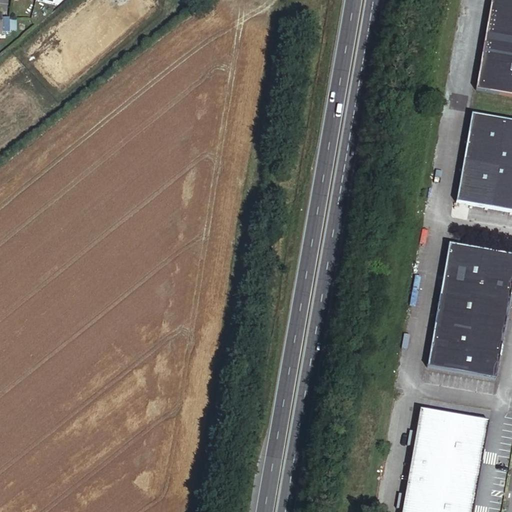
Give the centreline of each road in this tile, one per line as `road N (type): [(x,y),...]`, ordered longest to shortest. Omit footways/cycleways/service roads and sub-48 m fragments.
road 1 (primary): [(354,0),(266,511)]
road 2 (primary): [(287,511),(373,0)]
